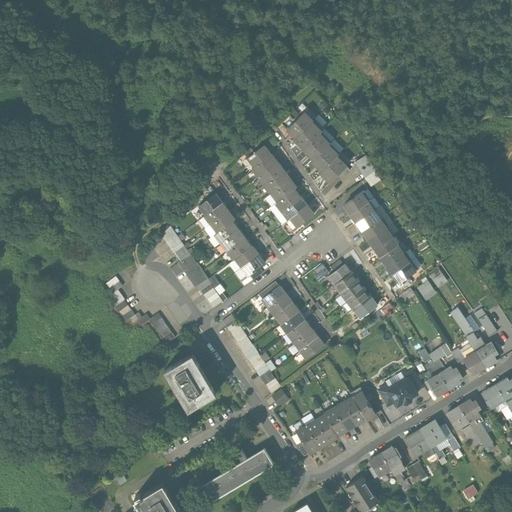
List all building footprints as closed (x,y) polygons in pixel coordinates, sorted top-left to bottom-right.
[(305,114),(289,130),(298,140),(313,124),(315,123),(305,114)] [(298,140),(297,141),(306,150),(321,135),(323,134),(313,124),(298,140)] [(306,150),(304,152),(314,161),(329,146),(330,145),(321,135),(306,150)] [(265,143),(248,156),(253,164),(271,151),(265,143)] [(314,161),(312,163),(322,172),(337,156),(338,155),(329,146),(314,161)] [(253,164),(252,165),(258,174),(277,159),(271,151),(253,164)] [(322,172),(321,173),(330,182),(338,174),(347,166),(337,156),(322,172)] [(258,174),(265,182),(284,168),(277,159),(258,174)] [(347,166),(338,174),(343,179),(351,170),(347,166)] [(265,182),(272,191),(291,177),(284,168),(265,182)] [(375,170),(366,177),(372,185),(381,179),(375,170)] [(272,191),(279,200),(296,188),(298,186),(291,177),(272,191)] [(276,202),(283,211),(302,196),(296,188),(279,200),(276,202)] [(361,191),(342,205),(349,214),(368,200),(361,191)] [(214,193),(197,205),(204,214),(221,202),(214,193)] [(283,211),(290,219),(292,217),(308,205),(302,196),(283,211)] [(368,200),(349,214),(355,223),(374,209),(368,200)] [(204,214),(203,215),(210,224),(228,211),(221,202),(204,214)] [(308,205),(292,217),(299,227),(316,214),(308,205)] [(374,209),(355,223),(361,231),(380,218),(374,209)] [(228,211),(210,224),(217,233),(233,221),(234,220),(228,211)] [(380,218),(361,231),(367,240),(386,227),(380,218)] [(217,233),(215,234),(222,243),(240,229),(233,221),(217,233)] [(190,255),(170,227),(162,236),(181,262),(190,255)] [(386,227),(367,240),(374,249),(393,236),(386,227)] [(240,229),(222,243),(228,252),(230,251),(247,238),(240,229)] [(393,236),(374,249),(380,258),(399,245),(393,236)] [(247,238),(230,251),(236,259),(253,246),(247,238)] [(399,245),(380,258),(386,267),(405,253),(399,245)] [(253,246),(236,259),(242,267),(259,255),(253,246)] [(405,253),(386,267),(392,276),(411,262),(405,253)] [(208,280),(190,255),(181,262),(177,264),(195,289),(197,288),(208,280)] [(259,255),(242,267),(249,275),(258,268),(265,263),(259,255)] [(411,262),(392,276),(399,284),(418,271),(411,262)] [(346,264),(328,278),(334,287),(353,273),(346,264)] [(258,268),(249,275),(244,280),(247,283),(261,272),(258,268)] [(438,269),(430,274),(438,285),(446,279),(438,269)] [(353,273),(334,287),(341,295),(359,281),(353,273)] [(107,284),(114,294),(118,291),(124,287),(117,277),(107,284)] [(223,301),(208,280),(197,288),(212,309),(223,301)] [(428,280),(418,287),(426,300),(436,293),(428,280)] [(359,281),(341,295),(348,304),(366,290),(359,281)] [(261,295),(264,299),(281,287),(278,283),(261,295)] [(281,287),(264,299),(271,308),(287,295),(281,287)] [(366,290),(348,304),(354,313),(373,298),(366,290)] [(113,303),(119,310),(127,304),(122,298),(123,297),(118,291),(114,294),(110,297),(114,302),(113,303)] [(287,295),(271,308),(277,316),(294,303),(287,295)] [(383,296),(378,300),(382,306),(388,301),(383,296)] [(373,298),(354,313),(361,321),(379,307),(373,298)] [(294,303),(277,316),(284,324),(300,311),(294,303)] [(136,317),(127,304),(119,310),(128,323),(131,320),(136,317)] [(474,349),(475,351),(484,346),(460,310),(452,315),(474,349)] [(284,324),(282,326),(288,334),(307,320),(300,311),(284,324)] [(143,319),(140,314),(136,317),(131,320),(135,325),(140,321),(143,319)] [(480,319),(490,335),(496,330),(486,314),(480,319)] [(151,320),(148,315),(143,319),(140,321),(143,326),(149,321),(151,320)] [(175,339),(159,315),(151,320),(149,321),(166,346),(175,339)] [(223,321),(226,326),(235,320),(232,315),(227,319),(223,321)] [(307,320),(288,334),(295,343),(313,328),(307,320)] [(239,324),(227,332),(253,374),(266,366),(259,355),(254,346),(247,337),(245,333),(251,330),(247,324),(241,328),(239,324)] [(313,328),(295,343),(301,351),(320,337),(313,328)] [(320,337),(301,351),(308,359),(326,345),(320,337)] [(484,346),(475,351),(486,368),(499,359),(497,355),(500,353),(492,341),(484,346)] [(448,358),(453,354),(452,353),(446,343),(441,346),(448,358)] [(424,348),(418,352),(423,361),(429,358),(424,348)] [(463,356),(458,349),(452,353),(453,354),(460,366),(464,363),(463,361),(465,360),(463,356)] [(465,360),(463,361),(464,363),(472,376),(486,368),(475,351),(474,349),(463,356),(465,360)] [(192,352),(164,370),(188,409),(217,391),(192,352)] [(440,357),(426,366),(432,376),(446,368),(440,357)] [(456,366),(439,376),(449,391),(462,383),(459,378),(462,376),(456,366)] [(411,367),(401,373),(403,377),(407,375),(415,389),(422,385),(411,367)] [(272,376),(270,372),(259,378),(270,394),(280,388),(272,376)] [(395,401),(398,407),(403,404),(406,404),(411,402),(412,398),(419,394),(415,389),(407,375),(403,377),(401,373),(400,372),(386,380),(387,382),(389,385),(386,387),(390,393),(395,401)] [(439,376),(426,385),(435,399),(449,391),(439,376)] [(508,376),(497,383),(507,400),(511,397),(511,396),(511,380),(511,381),(508,376)] [(378,388),(388,405),(395,401),(390,393),(386,387),(389,385),(387,382),(378,388)] [(497,383),(482,393),(492,409),(507,400),(497,383)] [(282,390),(271,398),(278,407),(289,400),(282,390)] [(356,397),(369,418),(379,412),(372,402),(365,391),(356,397)] [(347,403),(360,424),(369,418),(356,397),(347,403)] [(472,397),(459,405),(469,422),(477,417),(482,414),(479,410),(483,408),(479,401),(476,403),(472,397)] [(383,409),(377,398),(372,402),(379,412),(383,409)] [(337,409),(351,430),(360,424),(347,403),(337,409)] [(459,405),(444,414),(454,431),(460,427),(469,422),(459,405)] [(511,414),(511,413),(508,407),(502,412),(506,418),(511,414)] [(328,415),(342,436),(351,430),(337,409),(328,415)] [(319,421),(332,442),(342,436),(328,415),(319,421)] [(477,417),(469,422),(477,434),(484,446),(492,441),(477,417)] [(436,418),(419,428),(430,445),(435,441),(446,435),(436,418)] [(310,427),(323,448),(332,442),(319,421),(310,427)] [(469,422),(460,427),(468,440),(477,434),(469,422)] [(306,442),(314,454),(323,448),(310,427),(300,433),(306,442)] [(419,428),(403,438),(414,455),(423,449),(430,445),(419,428)] [(452,435),(446,439),(453,451),(459,447),(452,435)] [(435,441),(430,445),(434,452),(437,457),(445,453),(440,445),(438,446),(435,441)] [(314,454),(306,442),(300,447),(307,458),(314,454)] [(430,445),(423,449),(427,456),(434,452),(430,445)] [(271,466),(262,450),(250,458),(243,446),(235,451),(241,461),(200,484),(210,502),(271,466)] [(381,453),(393,472),(395,475),(407,468),(393,446),(381,453)] [(381,453),(369,461),(380,479),(393,472),(381,453)] [(420,462),(414,466),(415,468),(423,480),(429,476),(420,462)] [(423,480),(415,468),(409,472),(417,484),(423,480)] [(456,479),(471,475),(469,468),(454,472),(456,479)] [(379,501),(362,474),(346,484),(363,511),(379,501)] [(179,511),(161,483),(134,499),(142,511),(179,511)]
